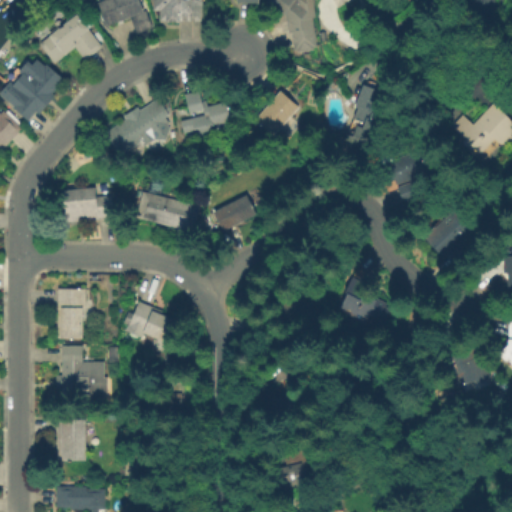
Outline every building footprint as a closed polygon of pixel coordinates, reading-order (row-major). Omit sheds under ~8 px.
[(108,28),(97,0),(143,0),(152,28),(135,34),(130,21),(108,28)] [(202,0),(202,24),(162,23),(162,10),(154,10),(154,0),(202,0)] [(272,0),(315,0),(320,48),(295,54),(285,15),(276,17),(272,0)] [(354,0),(339,8),(335,0),(354,0)] [(496,0),(497,3),(497,5),(497,8),(496,10),(495,13),(493,15),(489,18),(487,19),(482,20),(477,19),(472,16),(471,15),(469,12),(468,10),(467,8),(467,5),(467,2),(468,0),(496,0)] [(40,42),(79,17),(99,48),(84,57),(79,49),(55,64),(40,42)] [(0,93),(35,54),(63,80),(29,118),(0,93)] [(336,147),(363,158),(389,95),(361,83),(336,147)] [(182,94),(201,90),(205,109),(186,113),(182,94)] [(280,92),(301,109),(276,140),(255,122),(280,92)] [(161,97),(173,117),(165,121),(173,133),(146,150),(142,144),(121,157),(105,131),(161,97)] [(205,109),(230,103),(234,123),(217,127),(219,137),(198,142),(196,131),(183,133),(181,122),(207,117),(205,109)] [(452,127),(466,113),(474,121),(492,103),(511,123),(511,135),(501,147),(495,141),(481,156),(452,127)] [(0,151),(0,112),(3,109),(22,129),(0,151)] [(384,161),(401,202),(426,192),(419,174),(429,170),(418,146),(384,161)] [(98,188),(99,196),(111,195),(113,220),(65,224),(63,191),(98,188)] [(256,191),(261,200),(253,205),(258,215),(224,233),(213,213),(256,191)] [(138,219),(144,192),(201,206),(194,233),(138,219)] [(422,237),(458,204),(476,225),(459,240),(470,252),(458,262),(449,252),(442,259),(422,237)] [(511,255),(502,255),(501,273),(506,273),(505,299),(511,298),(511,255)] [(351,279),(361,282),(356,294),(384,304),(376,324),(339,311),(351,279)] [(86,290),(85,340),(57,340),(58,289),(86,290)] [(125,331),(140,299),(183,319),(172,344),(145,332),(142,339),(125,331)] [(511,366),(499,352),(509,344),(509,323),(511,323),(511,366)] [(493,378),(461,394),(442,356),(474,340),(493,378)] [(82,348),(82,363),(104,363),(104,399),(62,399),(62,347),(82,348)] [(283,380),(294,405),(279,411),(268,387),(283,380)] [(59,461),(59,418),(88,418),(88,461),(59,461)] [(277,471),(310,462),(316,485),(283,493),(277,471)] [(55,510),(55,487),(107,487),(107,510),(55,510)]
